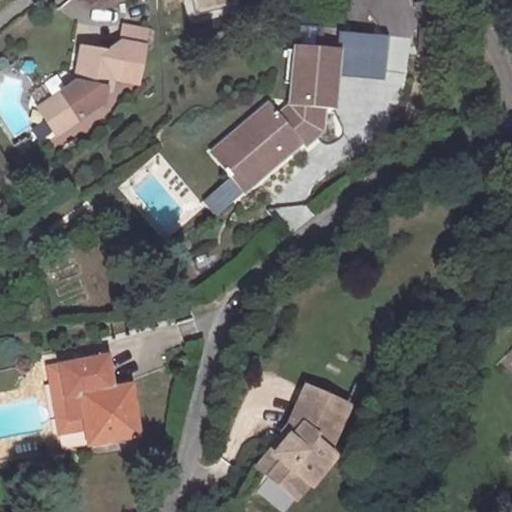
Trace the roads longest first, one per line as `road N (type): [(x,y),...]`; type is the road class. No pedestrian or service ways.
road 1 (unclassified): [(167,511),(224,310),(374,185),(488,135)]
road 2 (unclassified): [(488,135),(509,107),(507,70),(466,0)]
